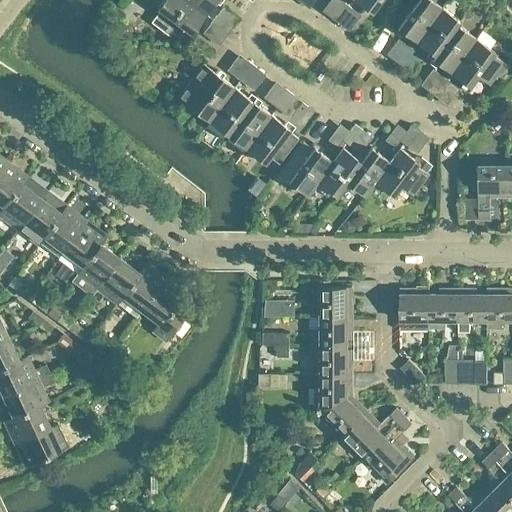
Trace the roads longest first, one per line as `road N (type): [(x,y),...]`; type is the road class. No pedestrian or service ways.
road 1 (residential): [(388,250),(194,247),(0,101)]
road 2 (residential): [(422,104),(285,5),(254,19),(255,48),(334,107),(367,109)]
road 3 (residential): [(376,511),(444,446),(449,426),(386,366),(388,250)]
road 4 (residential): [(447,250),(451,148),(422,104)]
